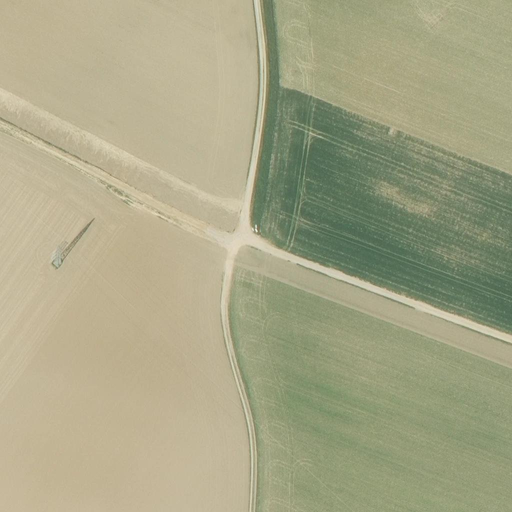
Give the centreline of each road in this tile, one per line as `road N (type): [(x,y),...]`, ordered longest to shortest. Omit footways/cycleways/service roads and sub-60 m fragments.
road 1 (track): [(0,124),(213,233),(511,342)]
road 2 (track): [(256,0),(259,120),(223,291),(256,468),(256,511)]
